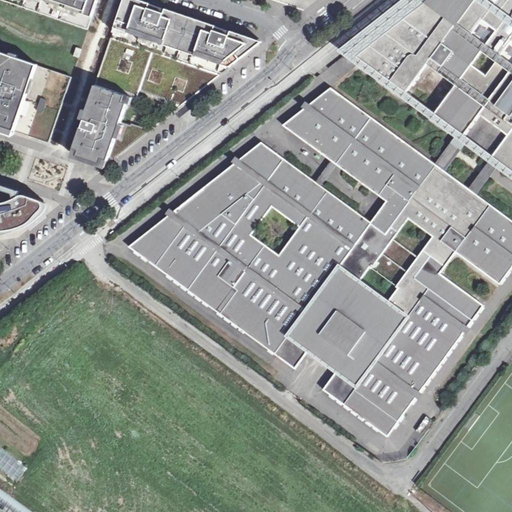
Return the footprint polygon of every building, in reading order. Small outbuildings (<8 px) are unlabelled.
[(98,0),(0,0),(88,30),(98,0)] [(133,0),(124,0),(112,37),(224,73),(261,44),(256,42),(133,0)] [(511,0),(420,0),(348,54),(404,97),(429,59),(444,71),(464,85),(439,121),(457,134),(466,141),(491,159),(496,163),(499,165),(511,174),(511,0)] [(0,125),(17,131),(50,144),(72,77),(39,66),(1,53),(0,52),(0,125)] [(97,82),(73,152),(108,163),(131,94),(97,82)] [(171,213),(129,246),(296,368),(308,351),(322,362),(337,373),(325,389),(389,436),(420,393),(467,329),(485,305),(442,273),(458,252),(503,285),(511,271),(511,218),(478,193),(474,190),(470,187),(447,170),(437,163),(332,88),(310,105),(284,126),(336,166),(385,202),(372,220),(320,184),(262,143),(238,161),(171,213)] [(457,155),(466,141),(457,134),(447,149),(437,163),(447,170),(457,155)] [(474,190),(478,193),(490,177),(499,165),(496,163),(491,159),(482,172),(470,187),(474,190)] [(0,234),(1,234),(21,231),(34,224),(49,211),(49,206),(47,202),(27,194),(22,195),(23,192),(0,183),(0,234)] [(42,447),(0,414),(0,440),(30,464),(42,447)] [(29,465),(0,442),(0,467),(18,481),(29,465)]
